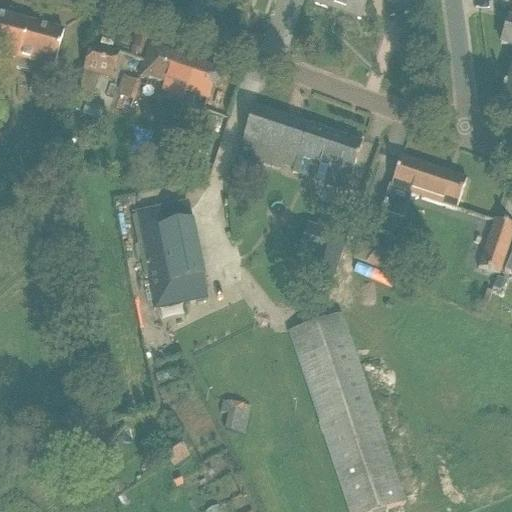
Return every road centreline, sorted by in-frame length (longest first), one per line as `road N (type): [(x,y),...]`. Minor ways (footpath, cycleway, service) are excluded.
road 1 (unclassified): [(471,141),(268,61),(66,0)]
road 2 (unclassified): [(471,141),(450,0)]
